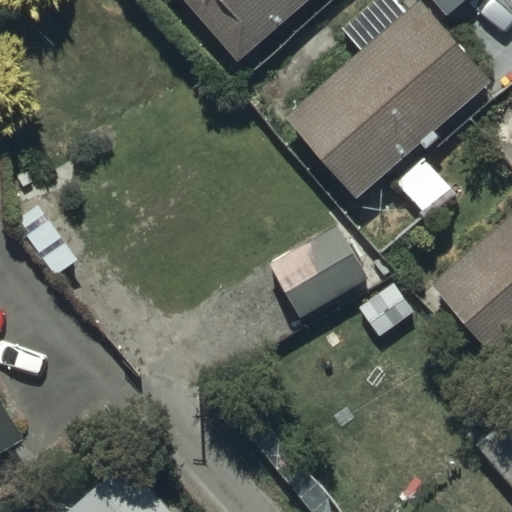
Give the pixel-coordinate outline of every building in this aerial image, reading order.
[(187,0),(233,50),(287,0),(187,0)] [(354,184),(483,65),(421,0),(362,0),(340,21),(355,37),(281,106),(354,184)] [(288,201),(208,80),(136,127),(165,171),(98,216),(158,307),(222,265),(212,251),(288,201)] [(511,198),(429,268),(495,347),(511,333),(511,198)] [(340,220),(267,255),(293,310),(367,275),(340,220)] [(0,432),(20,421),(0,388),(0,432)] [(511,402),(509,399),(470,431),(511,482),(511,402)] [(174,511),(118,450),(65,498),(77,511),(174,511)]
